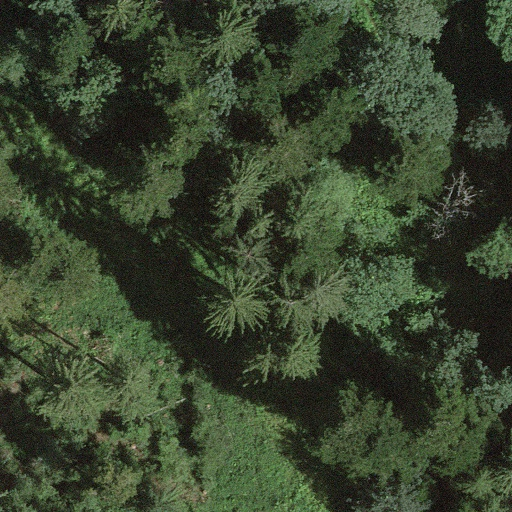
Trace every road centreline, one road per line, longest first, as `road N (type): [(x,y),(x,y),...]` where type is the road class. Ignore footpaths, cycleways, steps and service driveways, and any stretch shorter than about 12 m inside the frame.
road 1 (track): [(347,511),(0,92)]
road 2 (track): [(369,0),(435,102),(459,165),(502,356)]
